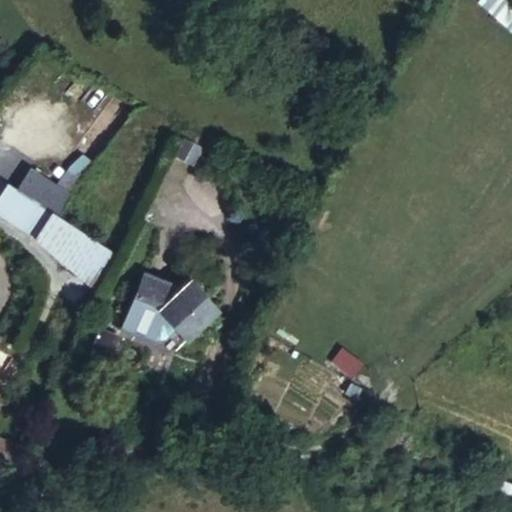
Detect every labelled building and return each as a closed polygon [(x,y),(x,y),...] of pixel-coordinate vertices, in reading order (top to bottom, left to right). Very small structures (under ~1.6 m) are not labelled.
[(511,0),(479,0),(478,2),(505,25),(511,17),(511,0)] [(201,150),(183,140),(175,154),(193,163),(201,150)] [(59,181),(72,190),(92,162),(79,153),(59,181)] [(44,208),(56,216),(69,196),(29,170),(16,190),(44,208)] [(0,192),(0,213),(29,232),(44,208),(5,183),(0,192)] [(29,232),(60,259),(74,228),(44,208),(29,232)] [(74,228),(60,259),(95,290),(108,250),(74,228)] [(145,277),(130,315),(157,325),(164,318),(189,343),(219,314),(189,283),(181,292),(145,277)] [(92,348),(110,355),(118,334),(99,327),(92,348)] [(0,438),(0,459),(8,464),(17,446),(0,438)]
